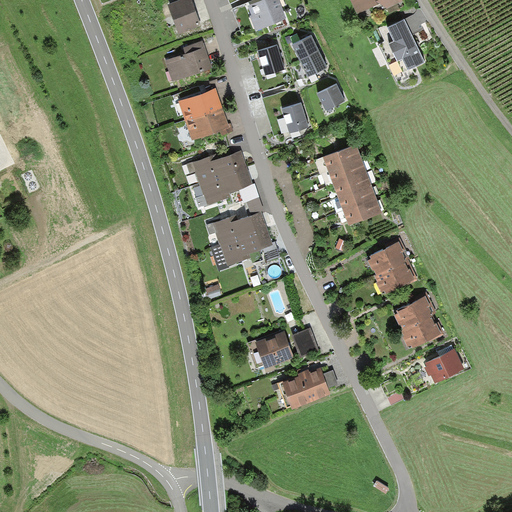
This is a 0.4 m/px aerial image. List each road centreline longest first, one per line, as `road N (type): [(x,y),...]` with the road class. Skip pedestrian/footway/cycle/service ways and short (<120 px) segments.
road 1 (residential): [(405,511),(399,468),(299,265),(252,148),(209,0)]
road 2 (primary): [(212,511),(179,294),(125,111),(81,0)]
road 3 (unclassified): [(0,384),(42,418),(125,451),(168,481)]
road 4 (residential): [(511,133),(420,0)]
road 5 (unclassified): [(168,481),(197,476),(314,511)]
